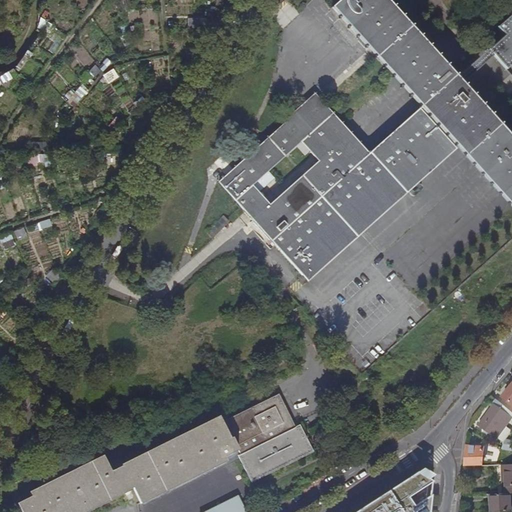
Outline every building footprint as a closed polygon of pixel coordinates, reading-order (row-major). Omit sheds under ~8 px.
[(313,193),(355,239),(455,146),(511,207),(511,140),(382,0),(346,0),(332,13),(373,57),(423,112),(371,161),(342,130),(335,136),(318,117),(316,119),(307,110),(269,145),(288,166),(304,151),(321,170),(312,178),(321,183),(313,193)] [(37,60),(43,64),(63,30),(43,18),(36,28),(42,31),(22,63),(32,69),(37,60)] [(491,53),(506,71),(511,65),(511,18),(499,31),(506,38),(491,53)] [(335,136),(342,130),(318,105),(316,102),(312,105),(307,110),(316,119),(318,117),(335,136)] [(269,145),(220,187),(305,284),(355,239),(313,193),(321,183),(312,178),(274,213),(257,194),(288,166),(269,145)] [(251,484),(312,453),(299,426),(294,429),(278,396),(221,424),(218,418),(120,467),(121,469),(110,474),(102,457),(29,494),(31,499),(17,505),(19,511),(89,511),(121,496),(121,495),(131,489),(140,506),(225,463),(223,459),(237,452),(239,456),(237,457),(239,460),(251,484)] [(497,439),(511,418),(511,412),(498,401),(494,407),(495,407),(480,426),(497,439)] [(334,422),(328,410),(321,414),(327,425),(334,422)] [(511,441),(507,440),(503,449),(511,450),(511,441)] [(485,448),(467,446),(465,467),(483,466),(485,448)] [(142,509),(239,460),(237,457),(239,456),(237,452),(223,459),(225,463),(140,506),(142,509)] [(511,494),(511,493),(511,465),(498,465),(498,494),(511,494)] [(374,500),(356,511),(430,511),(435,475),(424,469),(374,500)] [(511,494),(498,494),(491,495),(491,511),(503,511),(511,511),(511,494)] [(244,511),(237,497),(207,511),(244,511)]
